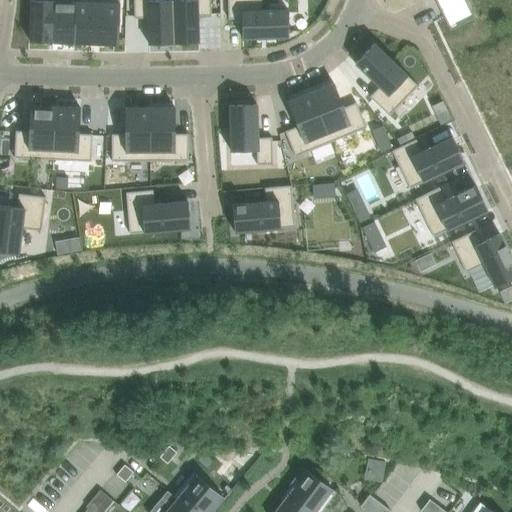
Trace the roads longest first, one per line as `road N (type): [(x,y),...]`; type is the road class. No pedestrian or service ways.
road 1 (residential): [(511,321),(381,284),(205,270),(137,272),(0,306)]
road 2 (residential): [(355,2),(432,58),(511,216)]
road 3 (residential): [(209,79),(0,72)]
road 4 (residential): [(355,2),(337,39),(306,65),(264,78),(209,79)]
road 5 (residential): [(209,79),(204,230)]
